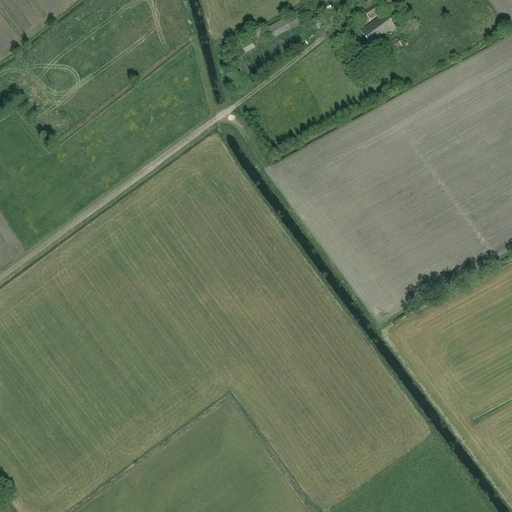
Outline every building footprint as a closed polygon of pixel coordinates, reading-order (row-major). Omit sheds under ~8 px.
[(385,10),(393,5),(389,0),(381,0),(379,2),(385,10)] [(370,21),(382,12),(376,4),(363,11),(370,21)] [(272,39),(313,17),(307,7),(267,29),(272,39)] [(372,47),(396,29),(385,14),(361,32),(372,47)] [(392,52),(402,46),(397,37),(386,44),(392,52)] [(244,54),(255,49),(250,39),(240,44),(244,54)]
